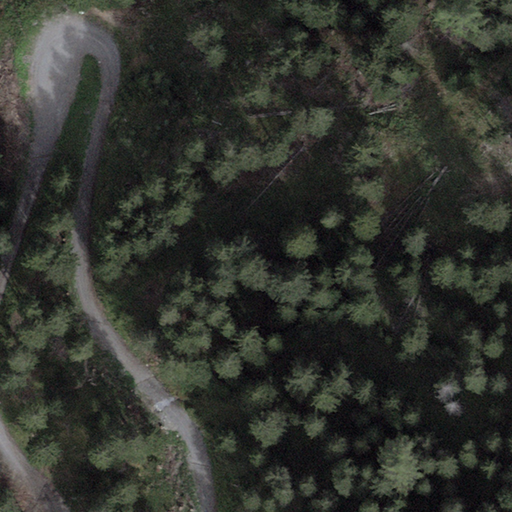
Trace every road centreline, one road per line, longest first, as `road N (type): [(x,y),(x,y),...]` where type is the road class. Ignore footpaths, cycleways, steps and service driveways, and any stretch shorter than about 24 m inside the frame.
road 1 (track): [(0,287),(66,48),(95,41),(112,65),(70,293),(174,434),(197,511)]
road 2 (track): [(57,511),(0,401)]
